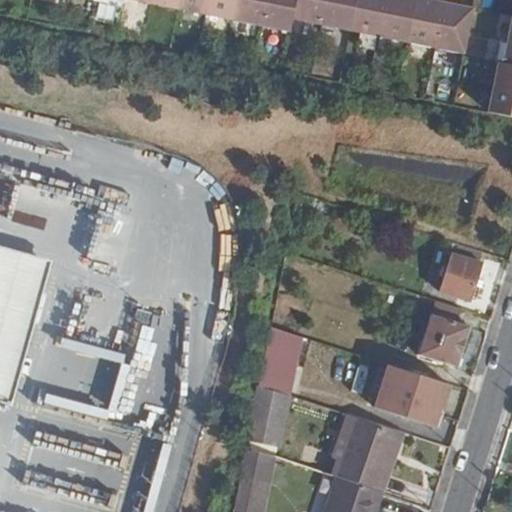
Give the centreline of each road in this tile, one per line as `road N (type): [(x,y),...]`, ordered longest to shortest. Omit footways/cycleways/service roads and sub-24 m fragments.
road 1 (residential): [(457,511),(511,338)]
road 2 (unknown): [(33,436),(71,287)]
road 3 (unknown): [(199,270),(120,291),(71,287)]
